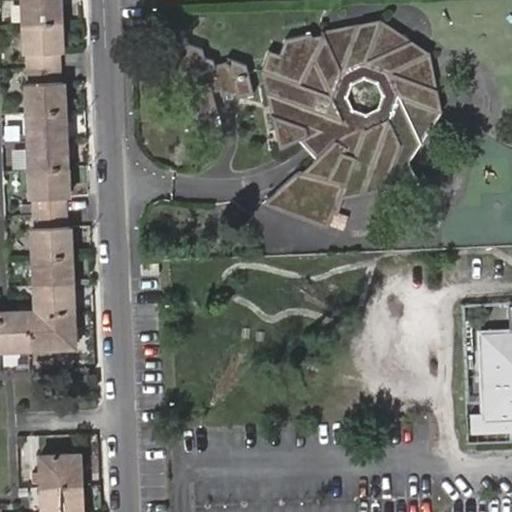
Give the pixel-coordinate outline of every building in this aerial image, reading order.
[(65,228),(64,197),(68,196),(63,83),(59,83),(58,51),(62,52),(59,0),(18,0),(21,54),(24,54),(26,84),(22,85),(28,197),(31,198),(32,230),(29,230),(33,316),(22,317),(22,312),(0,312),(0,511),(82,511),(80,453),(36,455),(38,511),(0,511),(0,350),(75,347),(69,229),(65,228)] [(327,222),(331,212),(336,214),(343,197),(416,183),(406,161),(440,112),(429,52),(379,19),(322,31),(322,34),(311,36),(309,33),(283,39),(277,53),(268,49),(259,72),(278,148),(299,139),(315,158),(303,170),(298,169),(265,200),(327,222)] [(178,75),(182,93),(188,91),(195,119),(217,114),(211,91),(219,89),(220,94),(236,91),(237,97),(252,93),(245,65),(226,57),(227,60),(214,65),(212,60),(203,56),(201,49),(180,41),(182,50),(165,43),(173,76),(178,75)] [(141,262),(141,275),(162,274),(161,261),(141,262)] [(511,303),(507,304),(508,331),(508,332),(511,331),(511,348),(480,350),(483,412),(472,412),(473,430),(511,428),(511,303)] [(508,331),(479,333),(480,350),(511,348),(511,331),(508,332),(508,331)]
